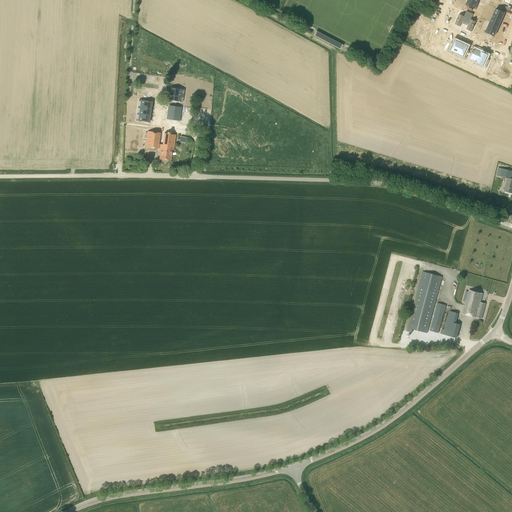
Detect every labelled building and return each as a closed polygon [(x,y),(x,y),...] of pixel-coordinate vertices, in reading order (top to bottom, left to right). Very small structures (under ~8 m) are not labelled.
[(468,1),(466,6),(474,9),(475,10),(477,4),(476,4),(468,1)] [(496,9),(494,13),(502,17),(505,13),(496,9)] [(459,15),(455,24),(460,26),(462,23),(465,25),(470,13),(466,11),(464,17),(459,15)] [(470,13),(465,25),(468,26),(466,29),(471,31),(475,22),(471,20),(473,15),(470,13)] [(494,13),(492,18),(500,22),(502,17),(494,13)] [(492,18),(490,23),(498,27),(500,22),(492,18)] [(490,23),(487,27),(496,31),(498,27),(490,23)] [(487,27),(485,32),(494,36),(496,31),(487,27)] [(451,42),(447,51),(451,52),(451,51),(457,54),(461,43),(456,40),(454,44),(451,42)] [(461,43),(457,54),(463,57),(462,57),(466,59),(469,50),(466,49),(468,45),(461,43)] [(470,53),(467,59),(470,60),(470,61),(476,64),(481,53),(474,50),(472,55),(470,53)] [(476,64),(475,65),(485,69),(489,61),(485,59),(487,56),(481,53),(476,64)] [(494,59),(488,72),(494,75),(496,70),(500,72),(506,60),(501,58),(499,61),(494,59)] [(151,109),(151,102),(141,100),(140,107),(151,109)] [(179,121),(181,107),(171,106),(169,120),(179,121)] [(150,116),(151,109),(140,107),(139,114),(150,116)] [(149,122),(150,116),(139,114),(138,121),(149,122)] [(173,150),(175,135),(147,131),(145,146),(161,149),(160,159),(170,160),(172,150),(173,150)] [(511,176),(511,174),(511,171),(498,168),(496,176),(507,178),(503,191),(511,193),(511,179),(510,179),(511,175),(511,176)] [(427,333),(442,277),(422,271),(407,328),(406,331),(412,333),(413,329),(427,333)] [(481,319),(485,304),(480,302),(482,294),(469,290),(462,314),(481,319)] [(438,333),(445,305),(437,303),(430,331),(438,333)] [(457,338),(460,324),(455,323),(458,313),(449,311),(444,329),(441,329),(440,334),(457,338)]
